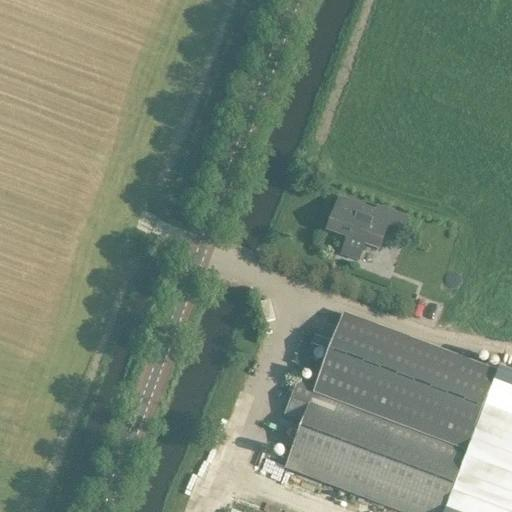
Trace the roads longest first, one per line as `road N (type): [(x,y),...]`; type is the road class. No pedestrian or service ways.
road 1 (tertiary): [(109,511),(299,0)]
road 2 (track): [(511,361),(205,254)]
